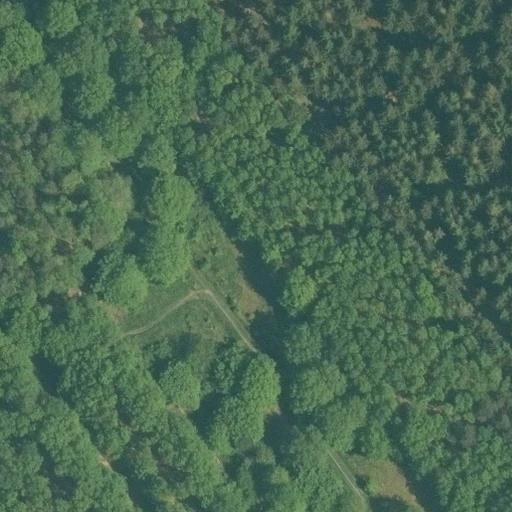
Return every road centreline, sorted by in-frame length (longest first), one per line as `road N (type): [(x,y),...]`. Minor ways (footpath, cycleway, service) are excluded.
road 1 (track): [(205,287),(0,12)]
road 2 (track): [(374,511),(205,287)]
